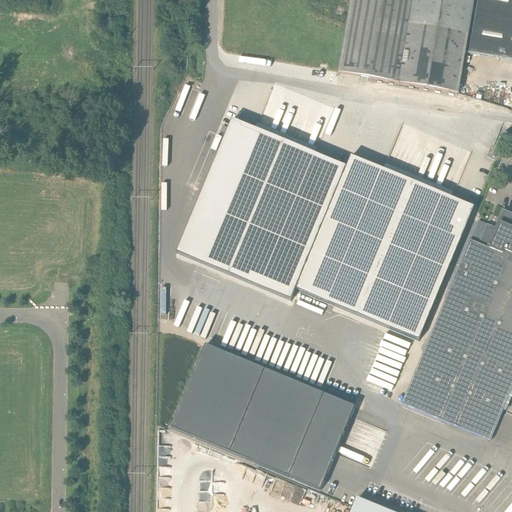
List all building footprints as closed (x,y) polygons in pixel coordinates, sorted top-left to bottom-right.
[(351,0),(338,75),(357,78),(369,80),(458,95),(458,94),(465,54),(474,0),(351,0)] [(511,22),(511,0),(478,0),(475,16),(511,22)] [(511,22),(475,16),(469,54),(511,61),(511,22)] [(223,38),(247,39),(247,32),(224,30),(223,38)] [(315,155),(255,130),(232,121),(177,255),(290,302),(294,293),(346,169),(329,161),(315,155)] [(418,344),(474,210),(350,158),(346,169),(294,293),(418,344)] [(402,405),(491,442),(511,390),(511,215),(503,212),(494,231),(486,228),(479,245),(470,241),(402,405)] [(478,221),(470,241),(478,244),(487,225),(478,221)] [(321,491),(356,407),(208,345),(173,429),(321,491)] [(388,511),(357,499),(352,511),(388,511)]
